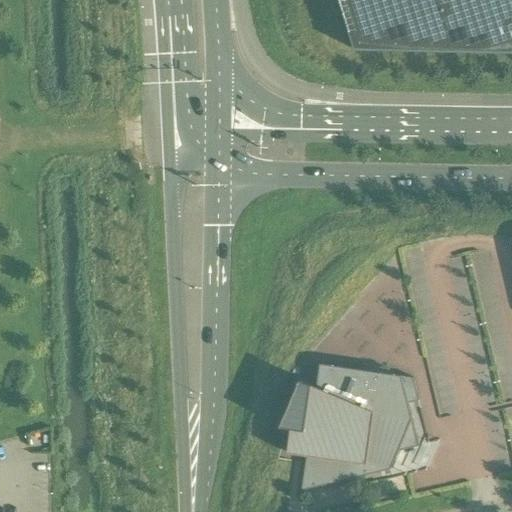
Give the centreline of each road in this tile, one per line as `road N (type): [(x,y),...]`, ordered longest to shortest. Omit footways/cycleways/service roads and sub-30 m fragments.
road 1 (secondary): [(174,144),(185,511)]
road 2 (secondary): [(200,511),(213,403),(219,174)]
road 3 (secondary): [(219,174),(511,179)]
road 4 (secondary): [(511,126),(219,126)]
road 5 (secondary): [(172,0),(174,144)]
road 6 (secondary): [(219,126),(215,0)]
